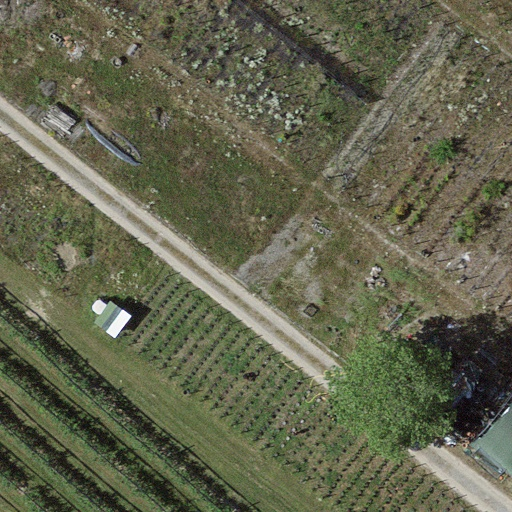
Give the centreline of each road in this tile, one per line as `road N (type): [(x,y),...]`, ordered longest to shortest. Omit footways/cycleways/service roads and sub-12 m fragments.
road 1 (track): [(0,111),(508,511)]
road 2 (track): [(511,347),(67,0)]
